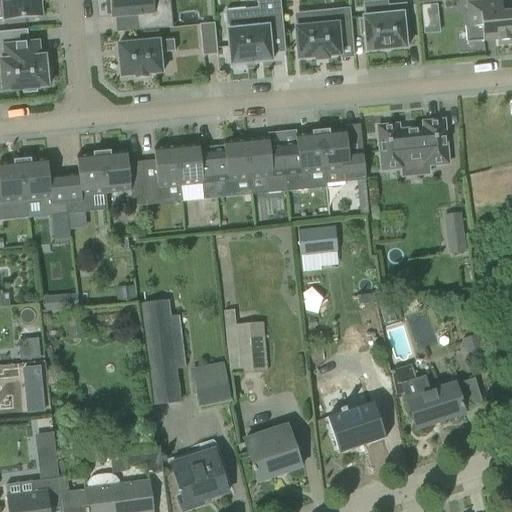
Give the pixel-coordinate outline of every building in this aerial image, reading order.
[(0,0),(0,20),(42,17),(41,1),(44,1),(43,0),(0,0)] [(136,15),(138,31),(173,28),(169,0),(153,2),(152,0),(109,0),(110,1),(106,1),(108,15),(111,15),(111,18),(136,15)] [(243,10),(225,11),(227,27),(229,27),(229,31),(227,31),(231,67),(234,66),(234,67),(244,66),(244,65),(272,63),(269,34),(283,32),(280,0),(256,0),(258,8),(259,27),(246,28),(244,9),(243,10)] [(482,2),(467,3),(469,28),(470,43),(483,42),(498,40),(499,45),(511,43),(511,39),(511,11),(503,13),(501,0),(482,2)] [(363,20),(359,20),(361,36),(364,35),(366,53),(406,49),(405,38),(409,37),(406,5),(388,6),(389,15),(363,17),(363,20)] [(433,6),(421,7),(423,19),(426,19),(435,18),(433,6)] [(320,26),(295,28),(298,60),(316,58),(316,61),(318,61),(318,58),(326,57),(326,60),(328,60),(328,57),(340,56),(339,44),(353,43),(350,9),(336,10),(336,12),(319,14),(320,26)] [(200,26),(203,57),(217,55),(214,24),(200,26)] [(134,77),(134,80),(149,79),(148,76),(162,74),(160,54),(175,52),(174,40),(117,46),(120,78),(134,77)] [(23,91),(23,94),(37,93),(37,90),(48,88),(48,84),(51,83),(50,70),(46,70),(45,57),(40,57),(38,43),(18,45),(4,48),(5,63),(0,63),(0,73),(2,93),(23,91)] [(398,125),(377,128),(382,171),(403,169),(402,163),(427,161),(427,167),(448,165),(444,121),(423,123),(424,129),(399,131),(398,125)] [(324,172),(326,189),(325,173),(341,171),(342,181),(365,179),(361,141),(347,142),(346,131),(329,132),(329,131),(320,132),(324,172)] [(297,151),(283,153),(287,193),(310,190),(308,175),(324,173),(325,189),(326,189),(320,132),(312,133),(312,134),(295,136),(297,151)] [(269,138),(246,140),(250,180),(265,179),(266,195),(287,193),(283,153),(270,154),(269,138)] [(250,180),(246,140),(223,142),(224,154),(212,156),(216,195),(229,194),(227,182),(250,180)] [(199,145),(176,147),(180,187),(182,203),(180,187),(201,185),(203,201),(216,199),(216,195),(213,160),(200,161),(199,145)] [(155,161),(142,163),(144,183),(144,188),(145,194),(146,202),(159,201),(157,189),(180,187),(176,147),(153,149),(155,161)] [(110,152),(101,153),(106,194),(131,192),(127,152),(110,153),(110,152)] [(64,176),(67,215),(85,213),(85,212),(83,212),(82,196),(106,194),(101,153),(93,154),(93,155),(76,157),(78,175),(64,176)] [(31,160),(22,161),(26,202),(28,219),(29,219),(51,217),(67,215),(64,176),(49,178),(47,160),(31,161),(31,160)] [(26,202),(22,161),(13,162),(13,163),(0,164),(0,221),(4,221),(2,204),(26,202)] [(366,185),(357,186),(359,209),(368,208),(366,185)] [(85,220),(85,213),(67,215),(69,231),(77,230),(86,229),(85,220)] [(334,227),(298,231),(301,256),(336,253),(337,252),(334,227)] [(463,227),(444,229),(449,256),(467,253),(463,227)] [(118,246),(119,253),(129,252),(127,239),(117,240),(118,246)] [(135,286),(115,289),(116,294),(117,304),(137,302),(135,288),(135,286)] [(168,301),(138,305),(153,408),(180,404),(177,384),(175,369),(185,367),(178,316),(170,317),(168,301)] [(235,326),(224,327),(229,376),(267,373),(262,323),(235,326)] [(462,341),(467,357),(484,351),(479,336),(462,341)] [(191,370),(198,410),(231,404),(224,365),(191,370)] [(39,368),(22,370),(24,390),(42,388),(40,368),(39,368)] [(415,380),(402,384),(405,394),(407,401),(410,410),(416,429),(464,414),(458,395),(454,385),(453,383),(429,391),(424,377),(415,380)] [(330,417),(327,419),(332,436),(338,452),(339,455),(368,445),(385,439),(379,420),(373,403),(348,411),(330,417)] [(286,424),(243,439),(258,483),(301,468),(286,424)] [(159,448),(124,452),(126,469),(145,466),(147,476),(163,474),(159,448)] [(213,449),(171,462),(180,490),(177,491),(178,494),(180,494),(182,497),(178,498),(182,511),(203,505),(201,499),(210,496),(210,499),(227,493),(213,449)] [(32,483),(5,486),(7,498),(8,511),(48,511),(48,506),(58,505),(61,504),(58,480),(55,460),(37,462),(40,482),(32,483)] [(66,478),(58,480),(61,504),(61,511),(152,511),(150,498),(148,482),(120,485),(84,490),(68,492),(66,478)]
